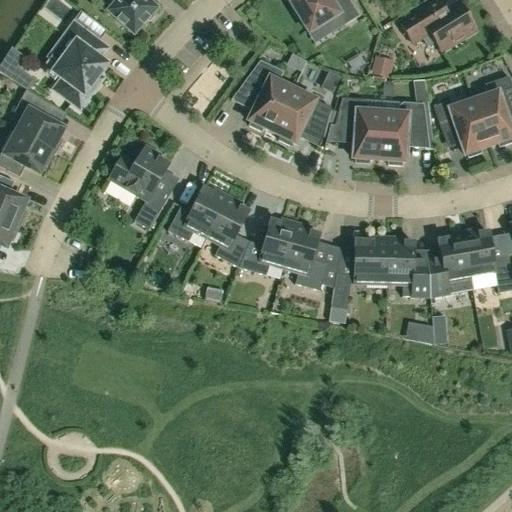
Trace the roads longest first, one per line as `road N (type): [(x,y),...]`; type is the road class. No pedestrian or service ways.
road 1 (residential): [(511,187),(442,205),(332,201),(226,161),(134,89)]
road 2 (residential): [(37,268),(100,137),(134,89)]
